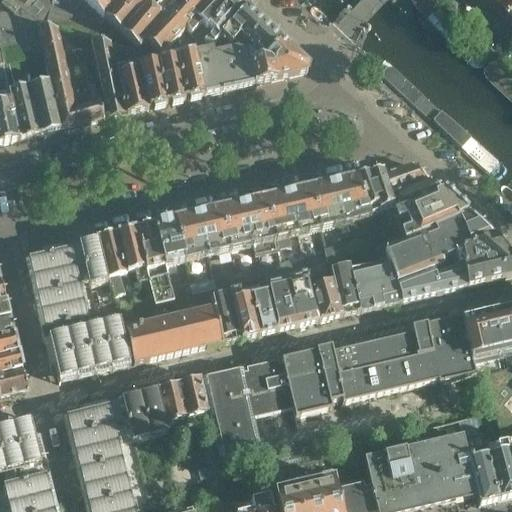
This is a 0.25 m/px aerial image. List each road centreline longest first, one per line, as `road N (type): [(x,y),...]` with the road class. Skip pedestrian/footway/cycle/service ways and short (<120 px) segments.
road 1 (residential): [(46,409),(511,293)]
road 2 (residential): [(5,238),(359,154),(394,129)]
road 3 (residential): [(343,79),(325,95),(0,171)]
road 4 (residential): [(46,409),(5,238)]
road 5 (residential): [(394,129),(511,236)]
